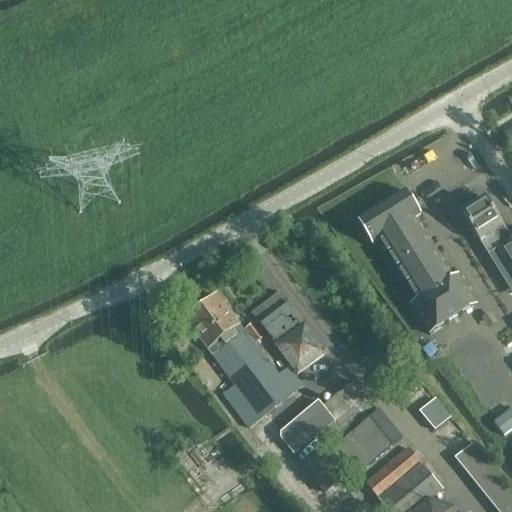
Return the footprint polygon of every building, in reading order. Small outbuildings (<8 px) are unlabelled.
[(406,191),(359,222),(374,245),(381,240),(419,298),(412,303),(431,333),(478,303),(459,272),(453,277),(415,219),(421,215),(406,191)] [(511,237),(486,198),(462,214),(490,257),(503,249),(511,263),(511,237)] [(306,234),(301,225),(292,231),(297,239),(306,234)] [(265,331),(293,309),(283,295),(254,317),(265,331)] [(256,347),(245,333),(218,298),(185,323),(236,389),(224,398),(249,430),(307,386),(292,367),(279,377),(256,347)] [(275,345),(304,323),(293,309),(265,331),(275,345)] [(511,322),(509,318),(495,327),(511,352),(511,322)] [(266,340),(255,326),(245,333),(256,347),(266,340)] [(457,331),(439,347),(451,360),(469,344),(457,331)] [(478,357),(458,370),(467,385),(488,372),(478,357)] [(495,382),(476,397),(487,411),(506,395),(495,382)] [(335,449),(377,411),(353,384),(325,410),(319,405),(285,436),(284,443),(298,458),(323,435),(335,449)] [(451,421),(436,403),(421,415),(436,434),(451,421)] [(511,411),(496,424),(495,425),(505,438),(506,437),(511,431),(511,411)] [(358,478),(404,440),(381,412),(336,451),(344,461),(358,478)] [(511,511),(511,496),(473,448),(457,460),(497,511),(511,511)] [(343,474),(337,468),(344,461),(336,451),(328,458),(323,452),(304,468),(324,491),(343,474)] [(379,501),(421,465),(410,451),(367,487),(379,501)] [(421,511),(431,504),(443,493),(421,468),(380,503),(388,511),(421,511)] [(366,506),(364,504),(363,503),(360,502),(359,501),(357,501),(354,501),(353,502),(351,502),(350,503),(348,504),(347,505),(346,507),(345,508),(344,511),(368,511),(367,509),(367,507),(366,506)]
